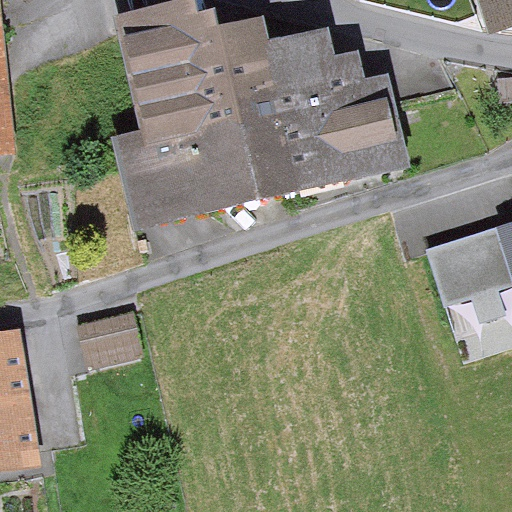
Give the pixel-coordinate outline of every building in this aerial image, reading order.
[(511,0),(486,0),(495,31),(511,26),(511,0)] [(291,185),(263,59),(258,33),(203,45),(195,7),(126,22),(150,129),(121,135),(139,218),(291,185)] [(263,59),(291,185),(396,162),(374,66),(322,77),(316,48),(263,59)] [(508,228),(427,252),(443,306),(511,285),(511,244),(510,239),(508,228)] [(131,316),(79,328),(85,355),(138,343),(131,316)] [(4,345),(0,345),(0,453),(19,451),(4,345)]
